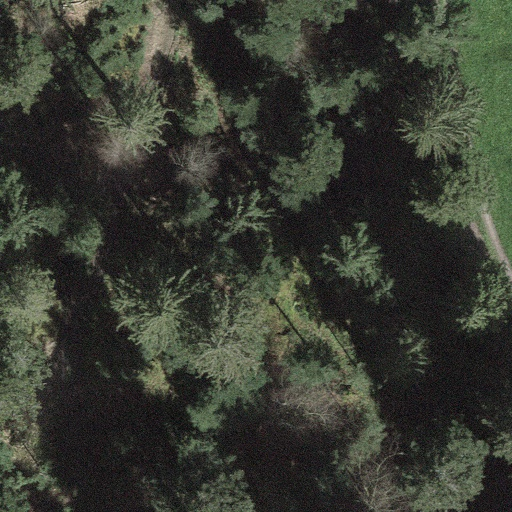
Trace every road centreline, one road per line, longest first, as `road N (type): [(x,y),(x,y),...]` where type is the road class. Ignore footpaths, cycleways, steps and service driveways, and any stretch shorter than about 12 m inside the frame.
road 1 (track): [(155,0),(119,120),(84,307),(80,511)]
road 2 (track): [(437,0),(448,70),(511,257)]
